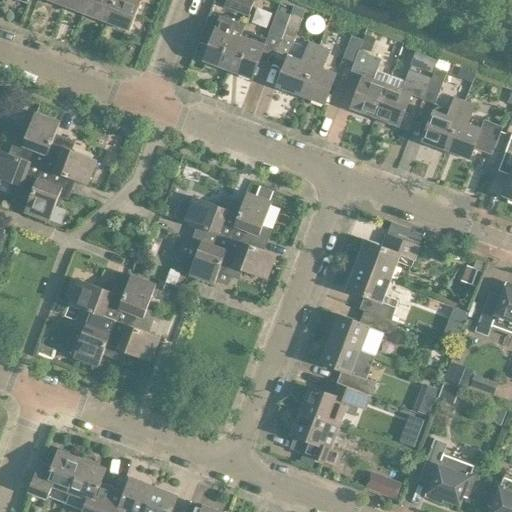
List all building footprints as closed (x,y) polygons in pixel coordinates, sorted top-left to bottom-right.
[(66,0),(64,5),(87,14),(92,0),(66,0)] [(92,0),(87,14),(109,22),(117,0),(92,0)] [(117,0),(109,22),(133,31),(143,2),(137,0),(117,0)] [(250,14),(255,0),(254,0),(227,0),(226,5),(250,14)] [(285,34),(292,14),(281,10),(272,34),(283,39),(285,34)] [(283,39),(276,57),(288,61),(278,87),(302,96),(321,47),(311,43),(304,61),(290,56),(295,41),(294,40),(304,16),(293,12),(292,14),(285,34),(283,39)] [(229,68),(243,30),(244,26),(221,18),(206,60),(229,68)] [(268,39),(243,30),(229,68),(253,78),(268,39)] [(356,61),(360,50),(364,39),(355,35),(346,58),(356,61)] [(331,51),(321,47),(302,96),(326,105),(338,74),(325,69),(331,51)] [(360,50),(356,61),(351,73),(364,78),(353,108),(377,117),(389,85),(375,80),(382,59),(360,50)] [(438,60),(420,53),(414,67),(411,65),(409,69),(411,70),(420,73),(421,69),(433,74),(438,60)] [(449,71),(438,67),(433,78),(425,100),(436,104),(449,71)] [(389,85),(377,117),(400,126),(412,95),(425,100),(433,78),(420,73),(411,70),(403,90),(389,85)] [(423,142),(447,151),(466,102),(456,98),(451,110),(439,106),(435,108),(423,142)] [(447,151),(471,160),(475,148),(493,155),(503,126),(485,120),(482,129),(470,124),(477,106),(466,102),(447,151)] [(56,133),(61,121),(36,112),(24,145),(14,141),(10,154),(9,155),(43,167),(55,133),(56,133)] [(77,181),(87,185),(97,159),(66,148),(69,138),(56,133),(55,133),(43,167),(77,180),(77,181)] [(511,135),(499,171),(511,176),(503,195),(508,198),(509,202),(511,203),(511,135)] [(0,150),(0,177),(22,186),(18,196),(30,200),(31,201),(43,167),(9,155),(10,154),(0,150)] [(107,150),(101,169),(113,173),(119,154),(107,150)] [(30,200),(26,212),(50,221),(63,189),(73,193),(77,181),(77,180),(43,167),(31,201),(30,200)] [(265,252),(270,239),(261,235),(273,203),(271,202),(275,191),(261,185),(257,197),(248,193),(243,205),(230,239),(265,253),(265,252)] [(172,217),(197,227),(198,226),(230,239),(243,205),(231,200),(227,210),(195,198),(193,203),(179,198),(172,217)] [(159,226),(155,236),(166,241),(170,230),(159,226)] [(214,284),(215,281),(218,273),(218,272),(230,239),(198,226),(197,227),(193,239),(202,243),(196,258),(191,256),(187,258),(183,269),(185,273),(214,284)] [(358,265),(391,278),(397,261),(413,267),(421,246),(389,234),(384,247),(367,241),(358,265)] [(215,281),(228,286),(235,269),(267,281),(277,257),(265,252),(265,253),(230,239),(218,272),(218,273),(215,281)] [(461,280),(477,287),(486,263),(476,259),(473,268),(466,265),(461,280)] [(360,308),(365,310),(393,320),(400,302),(384,295),(391,278),(358,265),(348,289),(365,295),(360,308)] [(180,273),(171,269),(165,283),(175,287),(180,273)] [(131,278),(119,273),(115,284),(127,288),(131,278)] [(157,283),(133,274),(131,278),(127,288),(124,297),(115,321),(148,333),(149,332),(153,321),(144,317),(157,283)] [(124,297),(79,280),(70,304),(81,309),(81,308),(115,321),(124,297)] [(511,285),(507,283),(497,310),(485,305),(475,332),(488,337),(492,327),(511,333),(511,285)] [(86,324),(73,357),(98,366),(103,354),(115,321),(81,308),(81,309),(77,321),(86,324)] [(330,338),(374,354),(383,331),(395,336),(400,323),(393,320),(365,310),(360,322),(339,314),(330,338)] [(467,319),(464,327),(469,329),(472,321),(467,319)] [(115,321),(103,354),(116,359),(119,350),(151,362),(160,337),(149,332),(148,333),(115,321)] [(374,354),(330,338),(321,361),(342,370),(337,382),(372,395),(378,382),(365,377),(374,354)] [(40,344),(36,354),(48,359),(52,348),(40,344)] [(452,362),(445,380),(467,389),(474,370),(452,362)] [(302,411),(339,425),(345,411),(355,415),(359,405),(367,409),(372,395),(337,382),(330,379),(325,392),(311,387),(302,411)] [(445,383),(439,398),(454,404),(460,389),(445,383)] [(433,405),(418,399),(414,410),(428,416),(433,405)] [(339,425),(302,411),(293,435),(295,436),(291,449),(303,453),(316,458),(337,466),(343,452),(331,447),(339,425)] [(460,505),(464,494),(468,496),(474,477),(471,476),(475,465),(444,454),(448,444),(435,439),(425,466),(437,470),(427,497),(442,502),(443,499),(460,505)] [(49,497),(66,503),(82,461),(58,452),(52,467),(40,462),(28,492),(48,499),(49,497)] [(303,453),(300,462),(313,467),(316,458),(303,453)] [(105,470),(82,461),(66,503),(83,510),(82,511),(104,511),(113,490),(99,485),(105,470)] [(353,483),(364,487),(369,475),(358,471),(353,483)] [(511,511),(511,480),(503,477),(500,488),(496,487),(490,505),(493,506),(490,511),(511,511)] [(113,490),(104,511),(145,511),(154,488),(130,479),(124,494),(113,490)] [(379,481),(372,479),(368,480),(367,481),(366,483),(367,485),(368,488),(374,490),(377,490),(380,488),(381,487),(381,485),(381,483),(379,481)] [(387,479),(382,493),(396,498),(401,484),(387,479)] [(171,511),(177,497),(154,488),(145,511),(171,511)]
